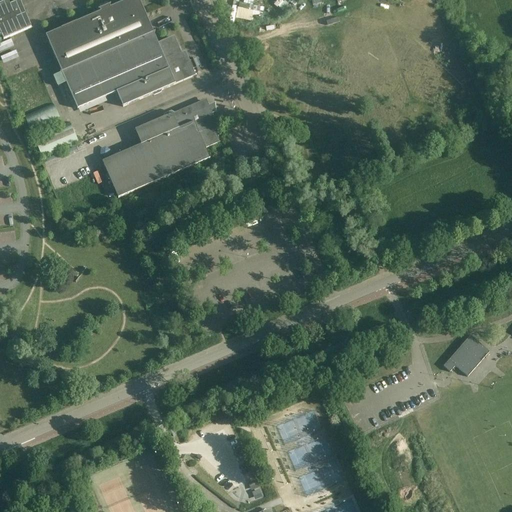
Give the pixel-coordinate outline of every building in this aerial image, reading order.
[(129,0),(111,8),(46,36),(62,73),(63,75),(54,78),(58,87),(66,84),(77,110),(116,93),(122,108),(123,107),(192,78),(194,72),(193,69),(197,68),(193,60),(190,62),(187,55),(182,53),(176,40),(171,38),(158,44),(139,0),(129,0)] [(10,6),(8,1),(0,4),(0,35),(1,35),(4,40),(31,28),(20,2),(10,6)] [(5,64),(20,57),(17,49),(1,56),(5,64)] [(142,146),(103,163),(118,200),(210,160),(206,150),(221,144),(219,139),(212,122),(215,121),(212,114),(214,113),(211,105),(209,106),(208,104),(203,102),(137,130),(135,130),(136,131),(142,146)] [(24,117),(33,138),(36,136),(62,125),(53,105),(27,116),(24,117)] [(42,160),(46,158),(78,145),(70,124),(37,138),(34,139),(42,160)] [(455,366),(456,367),(468,377),(489,353),(471,336),(444,367),(450,372),(455,366)] [(256,478),(247,482),(256,502),(265,498),(256,478)]
